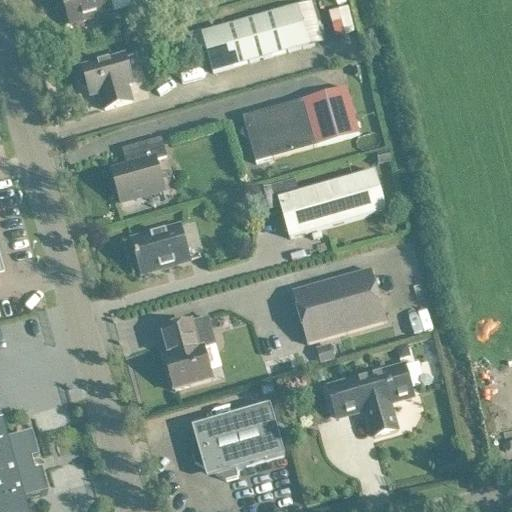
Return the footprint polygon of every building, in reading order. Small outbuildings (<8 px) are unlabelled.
[(108,0),(62,0),(70,26),(113,14),(108,0)] [(298,9),(202,36),(213,75),(309,47),(298,9)] [(105,112),(132,104),(127,87),(133,86),(125,58),(83,70),(85,78),(83,79),(81,81),(83,88),(86,90),(88,89),(91,98),(100,95),(105,112)] [(303,102),(243,119),(246,130),(242,136),(249,140),(256,166),(316,148),(303,102)] [(166,158),(161,141),(129,150),(132,161),(129,167),(112,172),(121,204),(164,192),(156,161),(166,158)] [(375,173),(278,201),(290,240),(387,213),(375,173)] [(190,262),(180,229),(132,243),(141,276),(190,262)] [(386,324),(371,272),(292,294),(307,346),(386,324)] [(213,381),(204,349),(200,350),(192,323),(161,332),(169,358),(165,360),(174,392),(213,381)] [(405,368),(328,390),(337,420),(367,411),(375,439),(397,433),(389,405),(414,398),(405,368)] [(64,385),(31,391),(33,401),(66,395),(64,385)] [(193,429),(199,451),(192,453),(195,465),(204,470),(207,480),(217,477),(227,482),(238,479),(236,472),(285,458),(271,407),(193,429)] [(29,462),(36,460),(29,436),(5,443),(0,424),(0,423),(0,511),(24,511),(22,503),(46,496),(40,472),(32,474),(29,462)]
